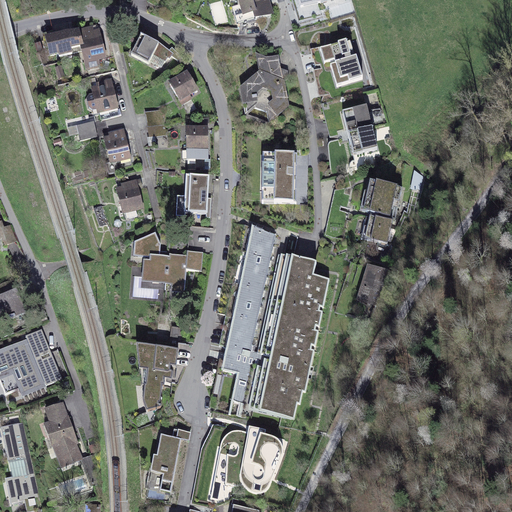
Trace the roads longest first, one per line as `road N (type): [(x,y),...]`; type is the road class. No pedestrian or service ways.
road 1 (track): [(300,511),(378,354),(511,163)]
road 2 (residential): [(186,36),(224,120),(226,177),(190,396)]
road 3 (residential): [(186,36),(279,38),(291,46),(320,194),(313,240)]
road 4 (residential): [(0,29),(101,11),(144,17),(186,36)]
road 5 (unknown): [(101,11),(148,183)]
